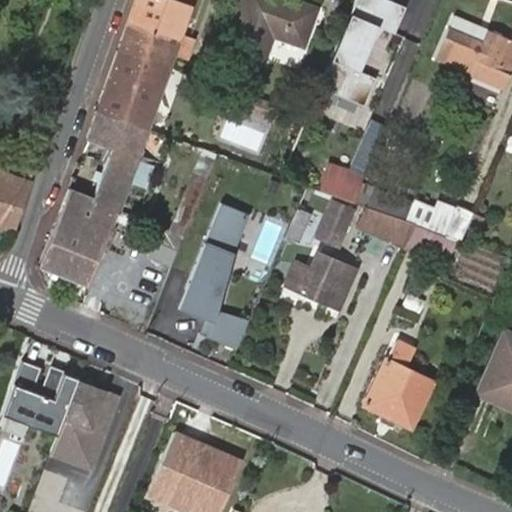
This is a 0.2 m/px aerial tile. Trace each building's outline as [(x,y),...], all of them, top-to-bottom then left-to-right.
[(190,0),(135,0),(123,34),(172,53),(174,47),(180,28),(190,0)] [(287,0),(242,0),(226,47),(261,59),(270,34),(300,44),(313,9),(287,0)] [(393,34),(404,8),(384,0),(356,0),(350,14),(376,26),(393,34)] [(350,14),(343,30),(369,41),(376,26),(350,14)] [(454,16),(449,27),(481,40),(486,30),(454,16)] [(472,62),(506,75),(511,61),(511,41),(486,30),(481,40),(449,27),(436,59),(467,73),(472,62)] [(190,32),(180,28),(174,47),(183,50),(190,32)] [(343,30),(319,87),(362,104),(373,78),(357,70),(369,41),(343,30)] [(172,53),(123,34),(119,48),(167,65),(172,53)] [(167,65),(119,48),(96,112),(145,129),(167,65)] [(500,87),(506,75),(472,62),(467,73),(500,87)] [(145,129),(96,112),(87,137),(110,146),(91,200),(117,209),(145,129)] [(201,163),(195,161),(170,227),(182,231),(210,160),(204,157),(201,163)] [(353,202),(364,177),(328,165),(319,190),(353,202)] [(0,228),(13,233),(29,183),(0,171),(0,228)] [(306,212),(317,189),(307,185),(297,208),(306,212)] [(373,188),(366,206),(406,220),(414,204),(373,188)] [(91,200),(68,191),(37,265),(86,285),(117,209),(91,200)] [(236,348),(249,319),(220,308),(235,250),(251,211),(221,199),(187,283),(194,286),(184,309),(205,317),(212,320),(206,335),(236,348)] [(445,234),(457,207),(440,201),(437,209),(415,201),(414,204),(406,220),(415,224),(445,234)] [(351,210),(334,202),(318,237),(335,245),(351,210)] [(406,220),(366,206),(358,229),(403,250),(415,224),(406,220)] [(461,240),(473,213),(457,207),(445,234),(457,238),(461,240)] [(310,213),(306,212),(297,208),(285,235),(298,241),(310,213)] [(152,234),(156,225),(138,218),(134,227),(152,234)] [(448,265),(457,238),(445,234),(415,224),(403,250),(448,265)] [(169,233),(165,244),(176,249),(180,237),(169,233)] [(297,263),(286,286),(336,308),(353,271),(316,255),(309,268),(297,263)] [(187,283),(177,306),(184,309),(194,286),(187,283)] [(416,315),(422,299),(406,293),(400,309),(416,315)] [(212,320),(205,317),(199,332),(206,335),(212,320)] [(506,392),(511,394),(511,336),(503,332),(477,392),(500,403),(506,392)] [(407,358),(391,352),(386,361),(383,360),(363,404),(410,427),(430,382),(403,368),(407,358)] [(2,415),(55,435),(76,381),(77,379),(61,372),(55,389),(35,382),(40,367),(22,360),(2,415)] [(103,392),(76,381),(55,435),(48,453),(89,469),(99,441),(92,438),(100,418),(93,415),(103,392)] [(116,397),(103,392),(93,415),(100,418),(92,438),(99,441),(116,397)] [(511,408),(511,394),(506,392),(500,403),(511,408)] [(185,511),(220,511),(242,461),(173,432),(141,506),(155,511),(160,501),(185,511)]
